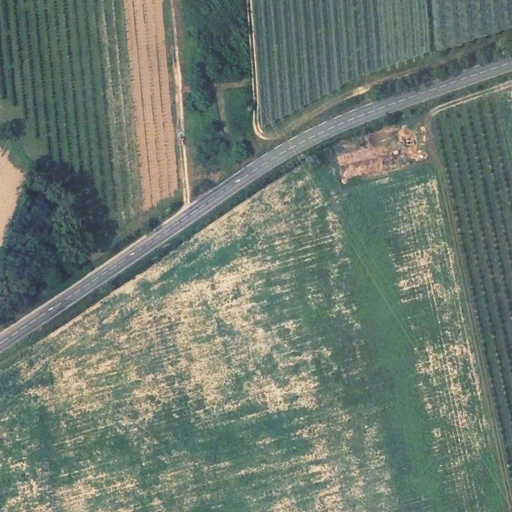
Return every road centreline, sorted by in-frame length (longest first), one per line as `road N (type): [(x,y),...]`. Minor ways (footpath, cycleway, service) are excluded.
road 1 (secondary): [(0,343),(295,145),(511,62)]
road 2 (track): [(186,217),(170,0)]
